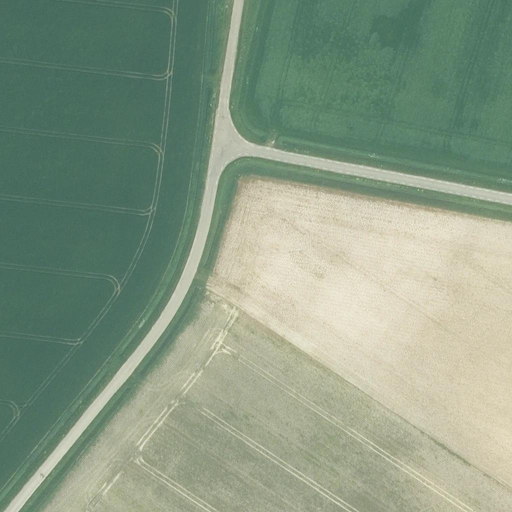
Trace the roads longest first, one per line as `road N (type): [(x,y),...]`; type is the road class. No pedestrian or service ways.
road 1 (unclassified): [(10,511),(174,312),(199,253),(220,143)]
road 2 (unclassified): [(511,199),(220,143)]
road 3 (unclassified): [(220,143),(241,0)]
